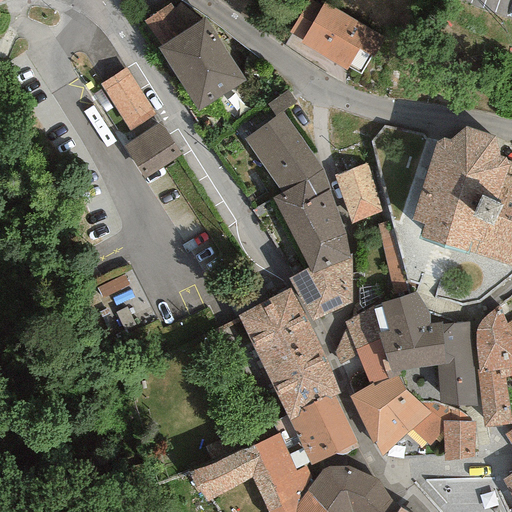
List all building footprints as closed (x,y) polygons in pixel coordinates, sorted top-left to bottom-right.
[(322,5),(313,0),(308,0),(289,32),(302,40),(300,43),(345,70),(358,49),(370,56),(382,35),(325,1),(322,5)] [(187,29),(170,4),(143,22),(160,47),(187,29)] [(245,81),(205,18),(187,29),(160,47),(158,48),(198,111),(245,81)] [(129,75),(126,70),(99,88),(129,134),(156,117),(151,110),(129,75)] [(287,91),(267,105),(275,117),(282,112),(295,103),(287,91)] [(275,117),(244,139),(282,193),(323,169),(282,112),(275,117)] [(181,158),(160,125),(123,150),(144,182),(164,169),(181,158)] [(494,136),(465,127),(449,141),(443,139),(436,142),(412,220),(424,224),(419,237),(511,268),(511,162),(506,161),(505,158),(500,156),(494,136)] [(382,213),(367,164),(334,174),(349,223),(382,213)] [(346,235),(323,169),(282,193),(273,198),(308,268),(311,274),(349,259),(348,255),(346,235)] [(390,221),(376,224),(394,299),(410,295),(390,221)] [(308,268),(288,279),(310,322),(351,303),(351,254),(348,255),(349,259),(311,274),(308,268)] [(289,288),(237,315),(289,421),(334,397),(340,394),(316,339),(289,288)] [(445,365),(441,324),(441,322),(429,324),(430,314),(416,293),(410,295),(394,299),(380,304),(381,304),(372,307),(379,333),(377,334),(379,340),(390,370),(391,373),(437,366),(445,365)] [(511,339),(506,324),(498,305),(487,315),(479,322),(475,330),(475,335),(478,369),(476,370),(476,374),(498,370),(500,379),(505,378),(511,376),(511,339)] [(379,333),(372,307),(344,322),(346,328),(334,352),(340,364),(357,356),(355,350),(379,340),(377,334),(379,333)] [(472,362),(468,322),(441,324),(445,365),(472,362)] [(355,350),(357,356),(369,385),(372,383),(374,386),(388,379),(384,372),(390,370),(379,340),(355,350)] [(437,366),(439,404),(477,406),(472,362),(445,365),(437,366)] [(483,428),(511,424),(505,378),(500,379),(498,370),(476,374),(483,428)] [(369,385),(349,396),(372,443),(374,443),(382,456),(411,430),(431,413),(419,403),(405,390),(399,377),(388,379),(374,386),(372,383),(369,385)] [(356,442),(334,397),(289,421),(310,466),(356,442)] [(427,402),(419,403),(431,413),(411,430),(428,446),(443,430),(442,421),(469,421),(465,417),(459,413),(451,410),(443,407),(436,404),(427,402)] [(475,421),(469,421),(442,421),(443,430),(444,461),(474,459),(475,421)] [(511,429),(503,435),(511,447),(511,429)] [(253,446),(189,472),(205,503),(251,478),(267,511),(269,511),(304,488),(309,475),(306,467),(295,471),(279,433),(253,446)] [(155,482),(149,463),(129,469),(136,488),(155,482)] [(322,470),(306,491),(325,511),(396,511),(399,508),(396,507),(378,479),(347,466),(328,467),(322,470)] [(511,473),(501,480),(511,498),(511,473)] [(304,488),(269,511),(325,511),(306,491),(304,488)]
